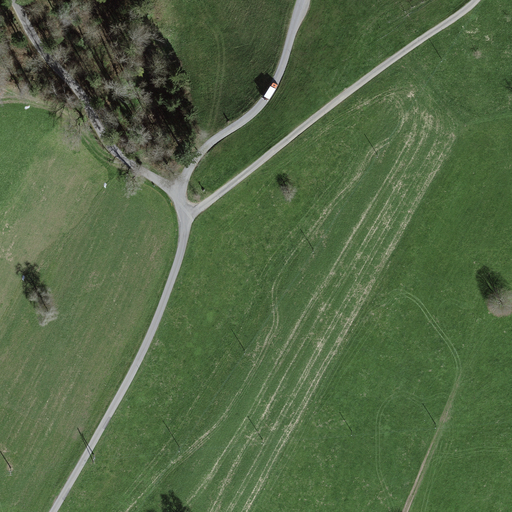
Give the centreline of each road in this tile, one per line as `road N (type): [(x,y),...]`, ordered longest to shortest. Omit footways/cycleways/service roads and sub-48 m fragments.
road 1 (track): [(184,214),(476,0)]
road 2 (unclassified): [(179,199),(181,246),(143,350),(51,511)]
road 3 (unclassified): [(12,0),(116,152),(179,199)]
road 4 (unclassified): [(179,199),(194,158),(269,94),(301,0)]
